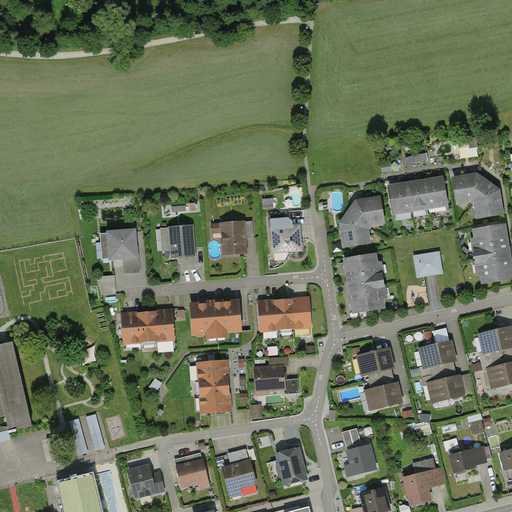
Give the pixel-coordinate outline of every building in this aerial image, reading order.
[(477,176),(455,179),(458,197),(465,196),(466,202),(471,201),(476,205),(477,210),(483,209),(484,217),(502,214),(498,191),(477,176)] [(442,179),(390,187),(394,211),(411,208),(411,211),(414,212),(429,210),(430,213),(447,211),(442,179)] [(342,224),(345,246),(369,242),(367,230),(370,225),(375,224),(374,217),(381,216),(379,199),(357,203),(342,224)] [(285,214),(268,215),(271,255),(302,253),(299,227),(293,227),(292,219),(285,214)] [(253,221),(213,225),(213,232),(223,232),(225,255),(246,253),(245,239),(255,239),(253,221)] [(192,227),(171,229),(173,257),(182,256),(183,269),(197,268),(196,253),(194,253),(192,227)] [(511,277),(511,276),(504,227),(476,232),(479,252),(475,253),(477,263),(481,262),(484,282),(511,277)] [(135,230),(98,233),(101,261),(119,260),(121,274),(139,273),(135,230)] [(438,254),(416,258),(419,276),(441,273),(438,254)] [(347,263),(339,264),(341,274),(348,273),(354,312),(383,307),(380,287),(384,287),(382,276),(378,276),(375,256),(346,261),(347,263)] [(115,276),(98,278),(102,295),(116,294),(115,276)] [(311,327),(308,299),(259,303),(261,331),(311,327)] [(241,330),(239,302),(191,307),(194,334),(241,330)] [(174,339),(172,312),(123,316),(125,343),(174,339)] [(511,347),(511,337),(510,328),(484,334),(489,352),(480,354),(484,371),(493,369),(498,387),(511,383),(511,358),(510,348),(511,347)] [(455,361),(450,342),(425,348),(429,366),(421,368),(423,376),(433,374),(435,382),(433,383),(438,401),(463,395),(459,376),(454,377),(450,362),(455,361)] [(0,450),(16,446),(14,437),(36,432),(14,344),(0,347),(0,450)] [(393,368),(388,349),(362,355),(367,374),(369,374),(373,389),(371,390),(373,399),(363,401),(366,413),(376,411),(376,409),(401,403),(396,384),(392,385),(388,369),(393,368)] [(287,366),(287,358),(270,359),(270,368),(257,369),(259,391),(285,389),(285,395),(299,394),(298,380),(285,381),(283,367),(287,366)] [(228,378),(226,362),(197,364),(198,381),(228,378)] [(229,395),(228,378),(198,381),(200,398),(229,395)] [(231,412),(229,395),(200,398),(201,414),(231,412)] [(97,412),(70,420),(80,455),(91,452),(90,451),(107,446),(97,412)] [(485,432),(482,420),(470,423),(474,435),(485,432)] [(361,443),(357,428),(342,433),(346,447),(361,443)] [(456,449),(454,443),(445,445),(446,452),(456,449)] [(346,466),(349,477),(377,470),(370,445),(347,451),(351,465),(346,466)] [(483,447),(450,456),(455,473),(475,468),(474,464),(486,460),(483,447)] [(243,497),(258,493),(246,449),(231,453),(235,467),(225,469),(230,489),(240,487),(243,497)] [(511,449),(501,453),(506,469),(502,470),(507,487),(511,485),(511,449)] [(306,479),(298,450),(278,455),(285,484),(306,479)] [(187,464),(177,467),(183,487),(208,480),(201,453),(185,457),(187,464)] [(229,454),(220,457),(222,465),(231,463),(229,454)] [(412,476),(399,480),(406,507),(428,501),(424,489),(445,483),(441,469),(432,471),(429,460),(409,465),(412,476)] [(149,467),(129,471),(136,498),(164,491),(159,474),(151,476),(149,467)] [(100,511),(92,476),(61,484),(61,485),(55,487),(60,506),(66,505),(67,511),(100,511)] [(381,489),(356,496),(360,511),(386,511),(387,511),(381,489)]
